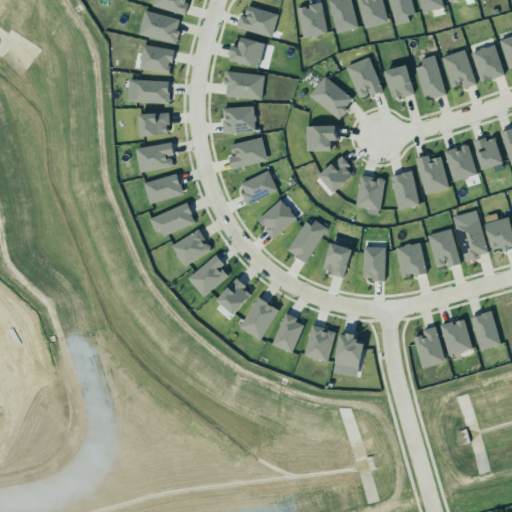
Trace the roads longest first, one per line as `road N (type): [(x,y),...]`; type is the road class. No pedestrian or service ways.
road 1 (residential): [(387,308),(323,298),(285,281),(255,258),(219,207),(195,117),(216,0)]
road 2 (residential): [(434,511),(396,385),(387,308)]
road 3 (residential): [(511,97),(377,137)]
road 4 (residential): [(387,308),(511,276)]
